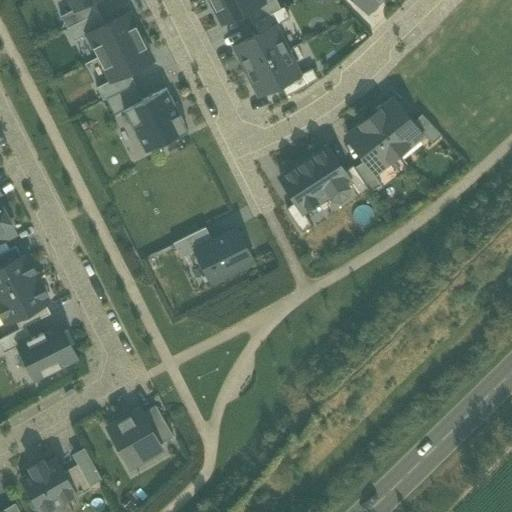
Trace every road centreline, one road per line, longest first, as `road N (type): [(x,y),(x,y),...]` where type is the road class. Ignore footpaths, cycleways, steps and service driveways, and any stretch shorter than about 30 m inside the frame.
road 1 (residential): [(0,121),(122,368),(0,438)]
road 2 (residential): [(234,145),(387,51),(431,0)]
road 3 (primary): [(370,511),(511,372)]
road 4 (residential): [(163,0),(234,145)]
